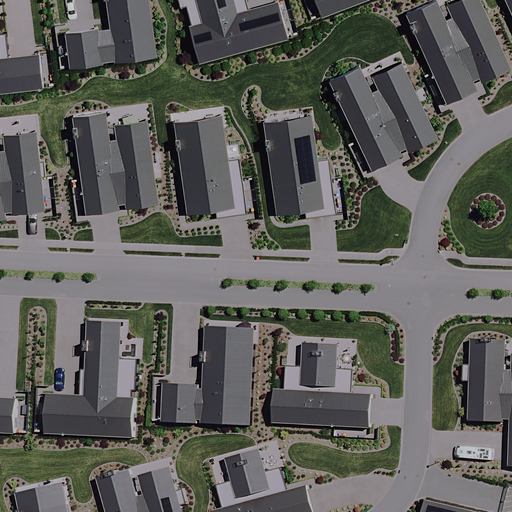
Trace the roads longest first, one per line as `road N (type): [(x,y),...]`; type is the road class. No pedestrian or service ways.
road 1 (residential): [(0,261),(422,276)]
road 2 (residential): [(421,304),(0,287)]
road 3 (residential): [(387,511),(411,479),(421,304)]
road 4 (residential): [(422,276),(438,186),(467,148),(511,122)]
